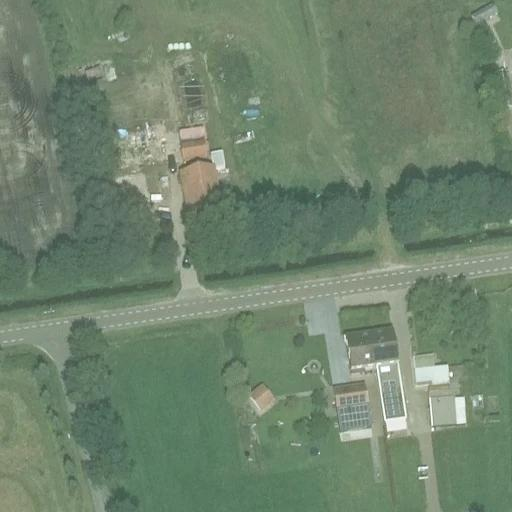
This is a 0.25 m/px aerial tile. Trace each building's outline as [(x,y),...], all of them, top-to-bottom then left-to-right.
[(488,49),(495,44),(483,24),(497,16),(491,7),(470,19),(488,49)] [(112,83),(125,77),(118,62),(105,68),(112,83)] [(500,111),(511,109),(511,100),(507,74),(494,76),(500,111)] [(107,155),(150,153),(149,128),(105,130),(107,155)] [(182,164),(206,160),(203,143),(180,146),(182,164)] [(221,153),(211,155),(213,170),(224,168),(221,153)] [(188,215),(219,210),(212,172),(181,177),(188,215)] [(401,393),(397,367),(392,333),(373,336),(376,357),(371,358),(373,371),(375,371),(379,397),(401,393)] [(376,357),(373,336),(344,340),(350,378),(358,377),(358,374),(373,371),(371,358),(376,357)] [(434,369),(413,371),(413,376),(413,387),(414,390),(427,389),(453,386),(451,367),(434,369)] [(339,434),(370,430),(364,387),(332,391),(339,434)] [(252,398),(262,419),(281,410),(270,389),(252,398)] [(454,402),(454,399),(429,401),(431,429),(456,428),(454,402)] [(464,472),(462,457),(438,461),(440,476),(464,472)] [(445,483),(445,496),(470,496),(471,483),(445,483)]
